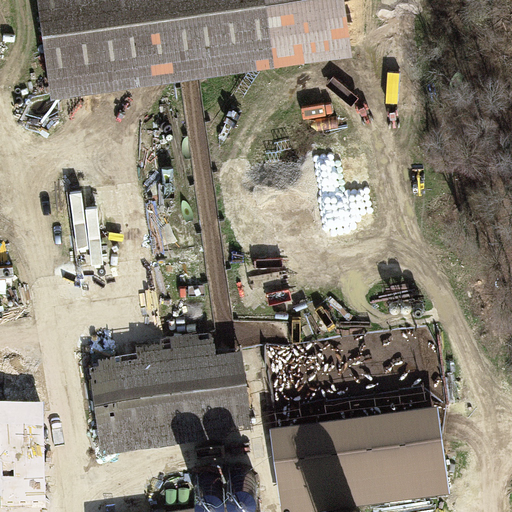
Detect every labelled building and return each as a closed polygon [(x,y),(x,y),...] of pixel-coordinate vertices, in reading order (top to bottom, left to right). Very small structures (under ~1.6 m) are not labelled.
[(36,0),(49,90),(346,50),(338,0),(36,0)] [(99,203),(83,204),(82,187),(71,188),(74,260),(101,259),(99,203)] [(0,290),(14,289),(12,262),(0,263),(0,290)] [(98,448),(247,428),(234,335),(234,328),(84,349),(98,448)] [(420,404),(265,425),(276,507),(442,484),(431,403),(420,404)] [(52,511),(52,405),(0,405),(0,511),(52,511)] [(252,511),(251,502),(182,511),(252,511)]
